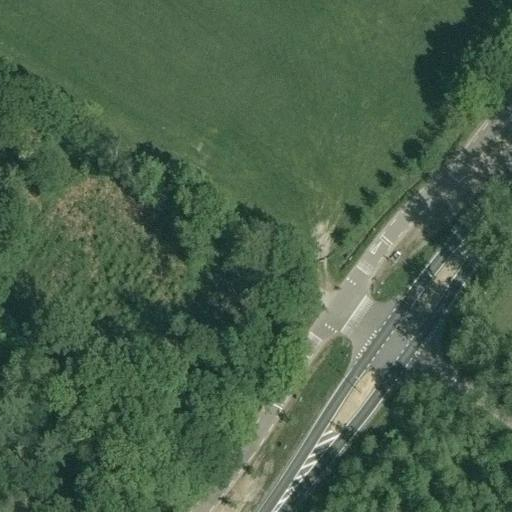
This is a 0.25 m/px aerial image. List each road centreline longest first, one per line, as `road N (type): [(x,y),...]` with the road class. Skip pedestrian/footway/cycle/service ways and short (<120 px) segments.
road 1 (track): [(344,298),(232,238),(0,88)]
road 2 (unclassified): [(344,298),(387,234),(465,159),(511,98)]
road 3 (unclassified): [(198,511),(344,298)]
road 4 (primary): [(277,511),(399,343)]
road 5 (primary): [(399,343),(511,185)]
road 6 (unclassified): [(511,422),(399,343)]
